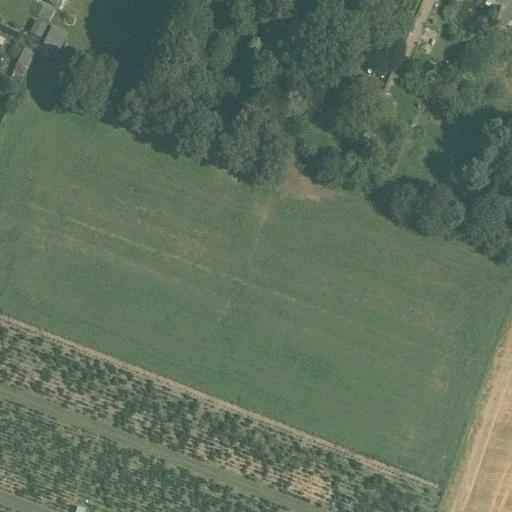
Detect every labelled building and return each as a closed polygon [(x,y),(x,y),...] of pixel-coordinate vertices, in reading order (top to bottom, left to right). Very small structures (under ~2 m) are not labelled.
[(293,4),(283,0),(279,11),(288,15),(293,4)] [(486,0),(485,4),(501,10),(504,0),(486,0)] [(301,8),(293,4),(288,15),(297,18),(301,8)] [(47,29),(39,46),(46,49),(46,50),(50,52),(59,35),(47,29)] [(371,91),(352,84),(348,95),(367,103),(371,91)] [(378,102),(369,121),(380,126),(389,106),(378,102)]
